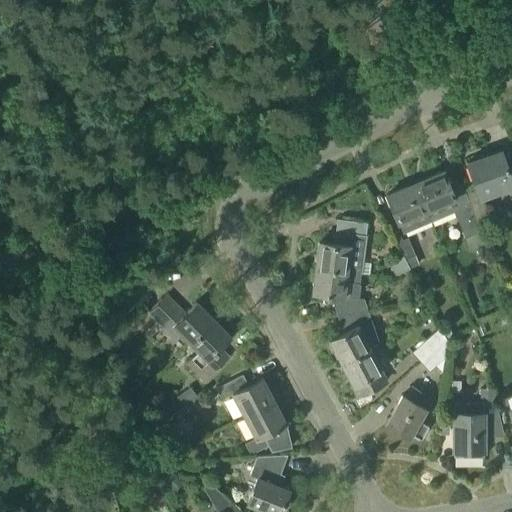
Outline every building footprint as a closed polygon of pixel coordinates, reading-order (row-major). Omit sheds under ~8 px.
[(466,163),(476,190),(479,198),(509,188),(511,196),(511,166),(507,169),(500,151),(479,158),(466,163)] [(442,170),(413,182),(430,222),(453,212),(469,249),(473,252),(486,245),(479,228),(465,194),(460,184),(450,189),(442,170)] [(430,222),(413,182),(384,195),(401,234),(430,222)] [(479,198),(476,190),(465,194),(479,228),(490,223),(479,198)] [(336,219),(333,238),(333,242),(317,240),(313,267),(360,273),(366,222),(336,219)] [(400,240),(396,232),(389,234),(404,259),(413,255),(405,238),(400,240)] [(409,272),(403,260),(389,267),(395,279),(409,272)] [(360,273),(313,267),(310,292),(330,294),(337,315),(367,310),(363,299),(356,298),(358,285),(360,273)] [(191,343),(214,319),(196,301),(184,313),(166,295),(148,313),(174,338),(179,332),(191,343)] [(367,310),(337,315),(343,333),(329,340),(341,363),(368,348),(378,343),(370,319),(367,310)] [(214,319),(191,343),(199,351),(186,365),(205,383),(230,357),(221,348),(232,337),(214,319)] [(420,362),(446,339),(439,327),(411,352),(420,362)] [(446,339),(420,362),(428,371),(445,357),(446,339)] [(368,348),(341,363),(359,398),(384,385),(382,382),(385,381),(380,371),(368,348)] [(242,417),(273,401),(262,379),(246,387),(240,376),(214,389),(220,401),(231,395),(242,417)] [(197,396),(190,388),(190,387),(176,397),(177,399),(170,404),(169,411),(171,415),(197,396)] [(406,397),(404,396),(387,422),(410,436),(412,432),(419,437),(426,427),(418,422),(426,409),(421,406),(427,396),(413,387),(406,397)] [(478,404),(492,404),(491,389),(477,389),(478,404)] [(273,401),(242,417),(253,438),(243,443),(247,452),(253,453),(266,446),(268,450),(288,447),(283,424),(285,424),(273,401)] [(483,437),(484,436),(503,436),(495,404),(476,405),(476,413),(451,413),(452,451),(483,450),(483,437)] [(170,453),(168,460),(182,464),(184,457),(170,453)] [(273,483),(278,471),(284,455),(257,456),(249,475),(258,479),(249,502),(273,511),(281,511),(290,490),(273,483)] [(225,511),(232,506),(208,482),(202,488),(215,511),(225,511)] [(146,497),(153,510),(165,504),(158,489),(150,493),(151,495),(146,497)]
